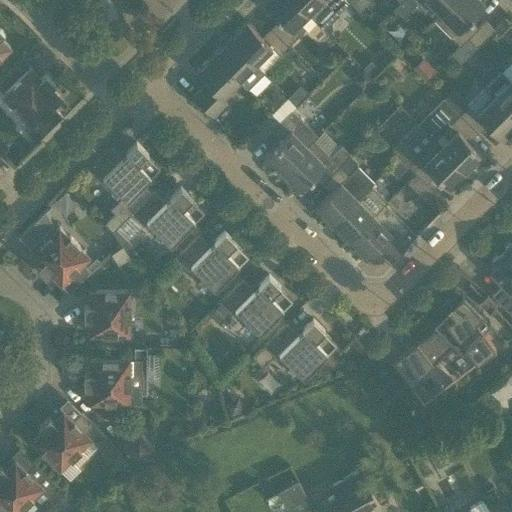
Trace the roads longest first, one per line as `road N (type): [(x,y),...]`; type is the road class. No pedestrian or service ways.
road 1 (residential): [(511,168),(388,292),(359,295),(141,81)]
road 2 (residential): [(0,420),(43,377),(41,315),(0,278)]
road 3 (residential): [(0,223),(119,103)]
road 4 (residential): [(17,0),(119,103)]
